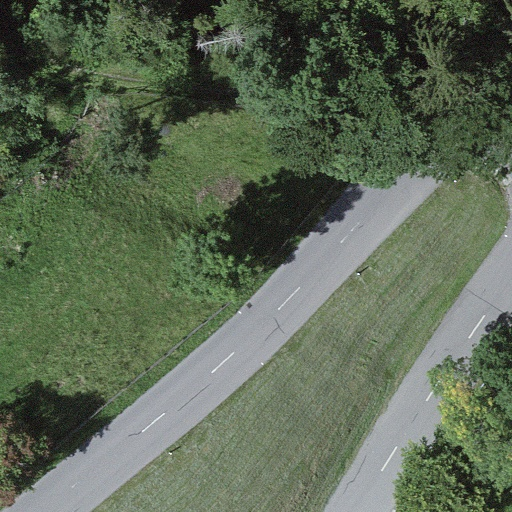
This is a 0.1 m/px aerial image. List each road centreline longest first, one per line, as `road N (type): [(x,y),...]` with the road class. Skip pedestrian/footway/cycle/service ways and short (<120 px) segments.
road 1 (tertiary): [(45,511),(194,397),(370,195),(452,123),(511,103)]
road 2 (tertiary): [(511,273),(360,511)]
